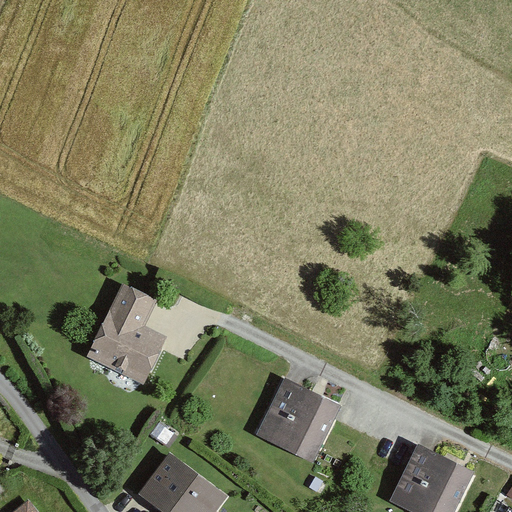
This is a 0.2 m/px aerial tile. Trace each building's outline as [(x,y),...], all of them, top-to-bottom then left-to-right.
[(159,301),(124,284),(89,354),(146,382),(169,337),(146,326),(159,301)] [(345,407),(286,379),(260,435),(318,463),(345,407)] [(178,438),(161,425),(153,435),(170,449),(178,438)] [(456,511),(475,474),(417,445),(391,501),(412,511),(456,511)] [(218,511),(229,499),(171,454),(140,494),(163,511),(218,511)] [(323,484),(317,481),(311,491),(318,494),(323,484)] [(39,511),(30,501),(16,511),(39,511)]
